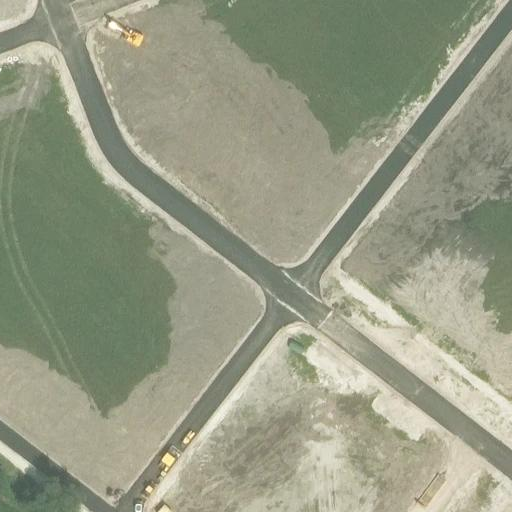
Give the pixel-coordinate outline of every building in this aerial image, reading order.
[(390,438),(377,454),(407,478),(420,461),(390,438)] [(377,454),(364,471),(394,494),(407,478),(377,454)] [(364,471),(351,487),(381,510),(394,494),(364,471)] [(351,487),(339,503),(350,511),(380,511),(381,510),(351,487)] [(350,511),(339,503),(332,511),(350,511)]
